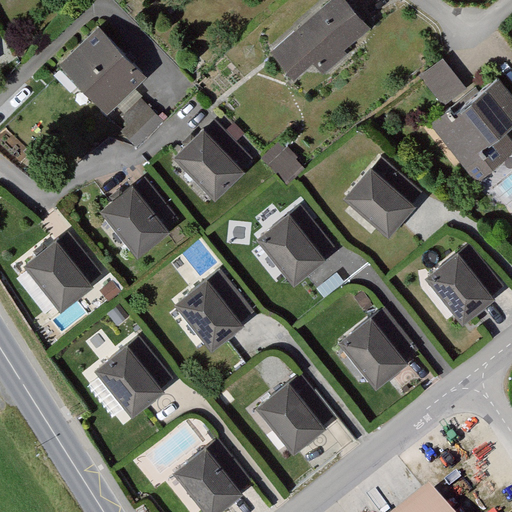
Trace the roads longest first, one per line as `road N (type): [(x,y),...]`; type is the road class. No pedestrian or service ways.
road 1 (residential): [(511,344),(297,511)]
road 2 (tertiary): [(102,511),(0,348)]
road 3 (unknown): [(285,349),(372,453)]
road 4 (unknown): [(198,403),(277,511)]
